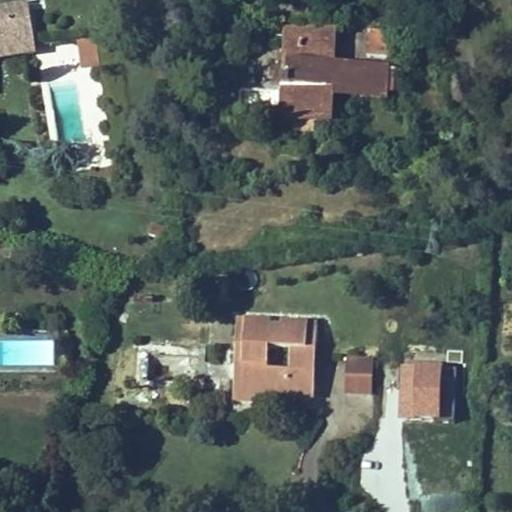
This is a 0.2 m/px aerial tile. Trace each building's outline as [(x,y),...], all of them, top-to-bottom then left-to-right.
[(0,61),(37,56),(29,3),(0,7),(0,61)] [(390,91),(390,65),(337,64),(338,30),(284,28),(282,75),(276,75),(275,89),(282,90),(281,107),(327,109),(327,89),(390,91)] [(369,57),(398,58),(399,32),(370,31),(369,57)] [(79,40),(82,68),(98,66),(94,38),(79,40)] [(239,101),(262,103),(263,88),(240,86),(239,101)] [(389,102),(390,91),(327,89),(327,109),(281,107),(281,124),(336,126),(336,100),(389,102)] [(243,390),(247,331),(237,330),(233,411),(273,414),(274,405),(256,404),(243,390)] [(273,332),(247,331),(243,390),(256,404),(274,405),(314,408),(316,391),(306,383),(307,360),(318,360),(319,334),(284,333),(284,340),(273,339),(273,332)] [(345,392),(373,394),(375,356),(347,354),(345,392)] [(316,391),(318,360),(307,360),(306,383),(316,391)] [(410,365),(407,416),(456,418),(458,367),(410,365)]
